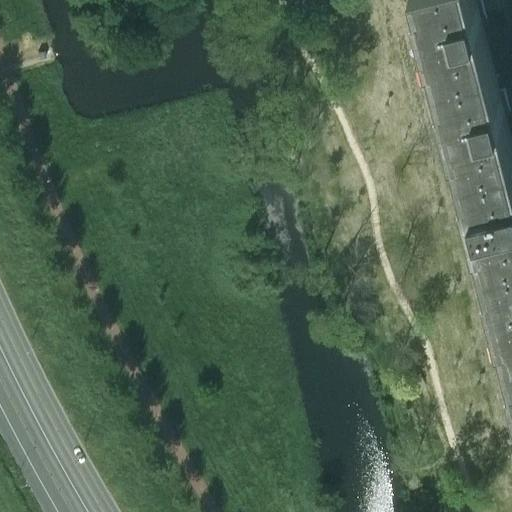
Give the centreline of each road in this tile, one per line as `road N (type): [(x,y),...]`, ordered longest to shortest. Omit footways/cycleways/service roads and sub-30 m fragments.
road 1 (primary): [(106,511),(0,309)]
road 2 (primary): [(0,389),(63,511)]
